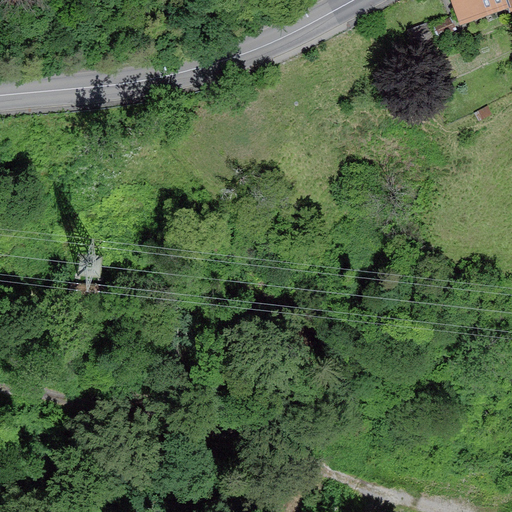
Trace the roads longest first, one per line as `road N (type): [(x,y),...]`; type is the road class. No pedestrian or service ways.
road 1 (track): [(0,381),(511,511)]
road 2 (tertiary): [(357,0),(215,65),(0,96)]
